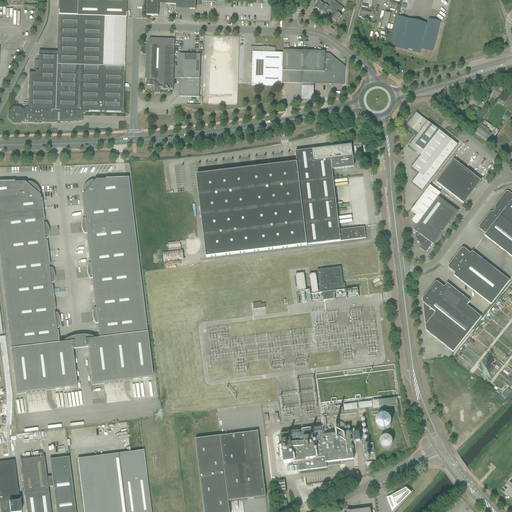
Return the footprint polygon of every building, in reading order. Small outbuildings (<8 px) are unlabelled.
[(124,92),(124,66),(124,64),(124,63),(102,63),(103,18),(126,19),(126,18),(126,0),(58,0),(58,16),(57,56),(38,56),(38,71),(35,71),(35,74),(29,74),(28,109),(23,109),(22,110),(20,108),(13,107),(8,112),(8,119),(12,124),(19,124),(22,122),(23,123),(41,124),(42,123),(56,123),(56,121),(60,121),(60,122),(73,123),(74,122),(81,122),(82,121),(82,114),(83,114),(85,113),(85,112),(123,113),(124,92)] [(146,0),(146,16),(158,16),(158,0),(166,0),(166,5),(196,5),(195,0),(146,0)] [(318,2),(314,8),(320,11),(323,5),(324,4),(324,1),(323,0),(322,0),(317,0),(317,1),(318,2)] [(323,5),(320,11),(321,12),(321,13),(322,13),(323,13),(326,14),(328,10),(331,5),(328,4),(330,2),(327,0),(324,0),(324,1),(324,4),(323,5)] [(399,3),(398,3),(390,1),(388,8),(397,10),(399,3)] [(339,15),(342,11),(343,9),(334,2),(331,11),(331,12),(334,15),(331,19),(336,23),(341,17),(339,15)] [(374,14),(361,10),(359,16),(368,19),(369,17),(373,18),(374,14)] [(382,19),(381,22),(382,23),(381,27),(381,28),(386,29),(386,30),(387,29),(389,19),(390,14),(385,13),(383,19),(382,19)] [(398,17),(391,46),(400,48),(400,49),(420,54),(421,49),(433,52),(440,23),(429,19),(428,24),(408,19),(398,17)] [(161,90),(173,91),(175,40),(149,39),(146,44),(145,80),(147,80),(146,85),(152,86),(155,88),(154,94),(160,94),(161,90)] [(204,47),(202,95),(224,95),(226,48),(204,47)] [(263,48),(251,47),(251,55),(252,55),(251,85),(282,86),(282,83),(283,54),(275,53),(275,48),(269,48),(269,47),(268,47),(268,48),(265,48),(265,47),(263,47),(263,48)] [(325,52),(283,51),(283,54),(282,83),(344,85),(345,67),(329,54),(325,54),(325,52)] [(179,95),(180,96),(180,97),(199,97),(200,55),(180,54),(179,95)] [(492,95),(497,98),(501,93),(496,89),(492,95)] [(505,103),(511,95),(505,90),(499,99),(505,103)] [(478,100),(477,102),(480,104),(481,102),(484,104),(489,97),(484,94),(479,101),(478,100)] [(478,109),(476,112),(473,115),(477,118),(476,119),(480,122),(487,112),(482,108),(481,111),(478,109)] [(506,112),(503,117),(507,121),(511,116),(506,112)] [(457,145),(416,113),(406,125),(416,133),(414,135),(417,136),(409,147),(420,156),(411,168),(418,174),(411,183),(422,191),(457,145)] [(476,132),(487,141),(492,134),(488,131),(486,130),(487,129),(481,125),(476,132)] [(196,175),(197,180),(206,258),(365,239),(364,228),(339,231),(332,170),(354,167),(351,146),(295,152),(297,163),(196,175)] [(463,204),(475,189),(481,181),(453,160),(436,183),(463,204)] [(43,225),(43,222),(44,222),(41,200),(40,200),(40,196),(38,194),(39,193),(38,190),(37,188),(35,186),(33,185),(30,184),(28,183),(27,185),(24,183),(14,183),(14,182),(0,182),(0,263),(16,394),(76,387),(72,350),(87,348),(92,385),(152,378),(128,179),(105,179),(105,180),(95,181),(93,183),(92,181),(89,182),(87,184),(85,185),(82,190),(82,193),(84,194),(82,196),(82,200),(81,200),(83,217),(84,217),(84,220),(83,220),(81,222),(81,225),(81,228),(82,230),(83,233),(84,235),(86,234),(87,237),(86,237),(89,262),(90,262),(90,265),(88,264),(87,267),(87,270),(87,272),(87,275),(88,277),(90,280),(92,279),(92,282),(91,282),(94,306),(95,306),(96,309),(94,309),(92,312),(92,314),(92,317),(93,320),(94,322),(95,324),(97,324),(98,327),(97,327),(98,339),(92,340),(93,338),(89,337),(85,336),(82,336),(78,336),(74,337),(71,338),(68,339),(64,341),(65,343),(59,344),(57,332),(56,329),(58,329),(59,326),(60,324),(60,321),(59,318),(58,316),(56,314),(54,314),(54,311),(55,311),(52,287),(51,287),(51,284),(53,284),(54,282),(54,279),(54,276),(54,274),(53,271),(51,269),(49,270),(49,267),(46,242),(45,239),(47,240),(48,237),(49,234),(49,232),(48,229),(47,227),(45,224),(43,225)] [(433,245),(458,212),(438,197),(440,194),(430,186),(411,211),(416,215),(412,221),(417,225),(413,230),(420,236),(416,241),(422,245),(420,248),(425,253),(432,244),(433,245)] [(494,211),(511,224),(511,194),(510,194),(509,194),(508,194),(506,194),(505,195),(504,194),(503,194),(494,206),(495,210),(494,211)] [(511,258),(511,224),(494,211),(493,212),(490,212),(481,224),(481,225),(480,226),(481,229),(482,229),(481,230),(482,231),(485,234),(484,236),(511,258)] [(510,281),(480,258),(472,252),(470,254),(466,251),(464,249),(461,249),(459,252),(448,266),(448,269),(455,274),(453,276),(491,305),(510,281)] [(183,260),(182,250),(162,252),(163,263),(183,260)] [(359,297),(359,296),(358,296),(357,288),(344,290),(344,288),(345,288),(345,283),(343,284),(341,267),(317,270),(320,291),(318,291),(316,274),(315,274),(316,274),(310,275),(310,274),(309,274),(312,294),(310,295),(311,303),(359,297)] [(311,303),(310,295),(310,290),(306,291),(304,274),(295,275),(299,304),(311,303)] [(470,302),(451,287),(447,284),(444,288),(437,282),(435,283),(433,285),(422,299),(422,303),(423,304),(423,305),(425,324),(426,325),(425,326),(426,331),(453,353),(481,317),(467,306),(470,302)] [(0,342),(7,395),(5,436),(9,462),(14,461),(11,436),(12,395),(5,336),(0,336),(0,342)] [(503,396),(502,397),(505,400),(511,392),(508,389),(502,396),(503,396)] [(389,417),(384,415),(379,418),(377,423),(378,428),(383,431),(388,430),(392,426),(392,421),(389,417)] [(353,454),(352,451),(350,433),(323,436),(321,428),(316,429),(311,430),(311,431),(302,432),(302,433),(299,433),(299,431),(294,431),(289,432),(289,434),(280,435),(281,446),(278,446),(280,457),(283,457),(284,464),(295,462),(297,462),(298,472),(327,468),(326,467),(340,465),(339,462),(353,460),(353,454)] [(204,511),(229,511),(228,501),(243,500),(266,497),(257,432),(195,440),(204,511)] [(382,437),(383,448),(393,448),(393,436),(382,437)] [(150,511),(143,451),(112,455),(77,459),(84,511),(150,511)] [(50,511),(48,488),(46,478),(44,457),(20,460),(26,511),(50,511)] [(52,477),(46,478),(48,488),(53,487),(55,511),(75,511),(68,458),(49,460),(52,477)] [(14,461),(9,462),(0,462),(0,511),(20,511),(15,470),(17,470),(16,464),(14,464),(14,461)] [(392,496),(387,498),(392,511),(396,508),(411,494),(405,489),(392,496)] [(286,501),(279,502),(280,511),(287,510),(286,501)]
